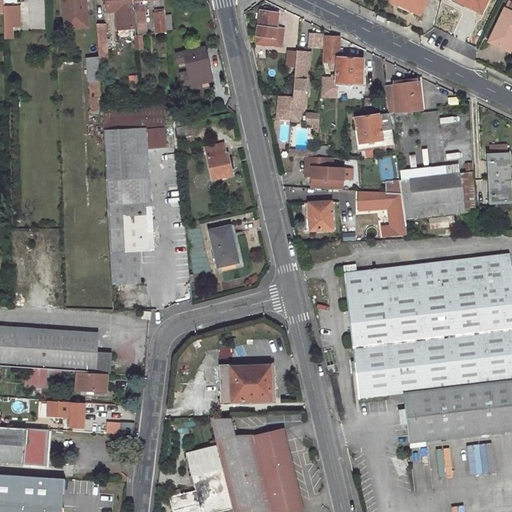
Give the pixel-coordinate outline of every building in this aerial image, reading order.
[(3,0),(4,25),(11,24),(11,5),(16,5),(15,0),(3,0)] [(86,0),(62,0),(64,13),(87,12),(86,0)] [(133,0),(106,0),(107,12),(134,10),(133,0)] [(141,5),(141,0),(140,0),(135,0),(138,28),(147,27),(145,5),(141,5)] [(390,0),(419,15),(426,0),(390,0)] [(511,11),(505,8),(489,41),(509,51),(511,45),(511,11)] [(164,11),(153,12),(155,32),(166,31),(164,11)] [(284,28),(277,27),(279,14),(268,12),(260,11),(256,35),(269,37),(268,44),(281,47),(284,28)] [(109,64),(106,23),(96,24),(99,58),(99,65),(109,64)] [(142,35),(133,35),(134,50),(143,49),(142,35)] [(256,35),(255,42),(268,44),(269,37),(256,35)] [(326,36),(324,62),(329,62),(329,69),(336,70),(335,82),(362,83),(363,59),(352,58),(338,57),(340,37),(326,36)] [(202,47),(183,51),(183,52),(176,54),(178,63),(185,61),(188,72),(180,74),(184,87),(201,83),(211,80),(202,47)] [(296,64),(297,51),(288,50),(287,64),(296,64)] [(293,100),(291,121),(300,121),(302,100),(303,100),(304,82),(305,82),(308,52),(303,52),(297,51),(296,64),(293,100)] [(99,58),(87,59),(88,82),(91,82),(92,111),(102,111),(102,110),(99,65),(99,58)] [(389,112),(396,112),(421,109),(419,82),(405,84),(385,85),(389,112)] [(201,83),(184,87),(185,92),(203,88),(201,83)] [(321,86),(321,96),(335,97),(335,87),(321,86)] [(167,147),(164,116),(175,115),(173,104),(102,110),(102,111),(110,252),(155,249),(147,149),(167,147)] [(376,114),(356,117),(358,130),(360,142),(356,143),(358,149),(394,143),(389,112),(376,114)] [(308,113),(307,123),(319,124),(320,114),(308,113)] [(193,126),(177,127),(178,135),(179,140),(194,138),(193,126)] [(224,143),(205,147),(213,179),(233,175),(228,153),(226,153),(224,143)] [(490,152),(507,150),(506,143),(489,145),(490,152)] [(317,150),(317,156),(327,157),(327,147),(318,146),(317,150)] [(498,154),(492,155),(492,162),(488,163),(490,196),(494,195),(494,202),(511,202),(509,154),(498,154)] [(334,158),(306,156),(306,162),(314,163),(313,177),(312,189),(344,190),(345,169),(333,168),(334,158)] [(306,171),(305,177),(313,177),(314,163),(306,162),(306,171)] [(458,164),(445,166),(446,174),(459,173),(458,164)] [(446,174),(433,176),(436,216),(475,211),(473,171),(459,173),(446,174)] [(433,176),(399,180),(399,181),(401,193),(405,219),(436,216),(433,176)] [(392,185),(386,185),(386,192),(388,192),(401,193),(399,181),(392,180),(392,185)] [(407,234),(405,219),(401,193),(388,192),(389,205),(392,227),(384,228),(385,237),(407,234)] [(331,201),(309,203),(310,216),(311,230),(334,229),(331,201)] [(389,205),(381,206),(384,228),(392,227),(389,205)] [(230,225),(210,229),(217,266),(238,262),(230,225)] [(144,250),(110,252),(112,284),(145,282),(144,250)] [(355,265),(344,266),(359,397),(403,392),(409,442),(511,429),(511,276),(509,254),(356,272),(355,265)] [(24,259),(14,259),(15,281),(24,281),(24,259)] [(0,365),(110,373),(112,353),(97,352),(98,338),(0,332),(0,365)] [(220,360),(232,360),(232,347),(220,347),(220,360)] [(232,364),(219,365),(220,404),(239,403),(239,401),(275,400),(274,365),(232,366),(232,364)] [(77,372),(76,390),(107,392),(108,374),(77,372)] [(83,427),(85,404),(71,403),(70,426),(83,427)] [(231,416),(209,417),(216,445),(232,507),(232,511),(263,511),(272,510),(272,511),(297,511),(303,511),(283,429),(255,435),(236,436),(231,416)] [(121,423),(120,433),(133,433),(134,423),(121,423)] [(0,426),(0,462),(46,466),(48,429),(0,426)] [(122,435),(121,442),(132,444),(133,437),(122,435)] [(175,494),(168,495),(172,511),(211,511),(232,507),(216,445),(186,452),(195,489),(180,492),(175,494)] [(0,511),(60,511),(62,477),(0,474),(0,511)]
